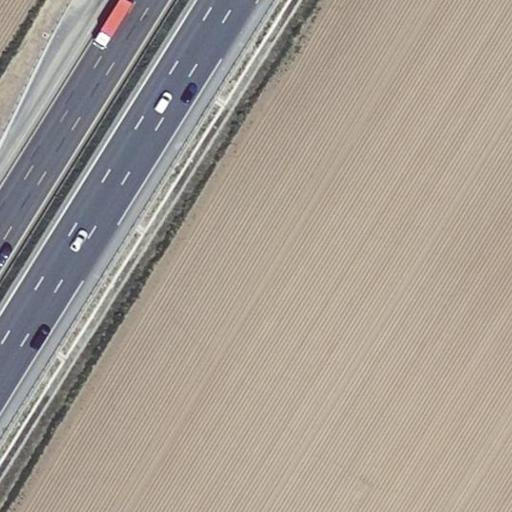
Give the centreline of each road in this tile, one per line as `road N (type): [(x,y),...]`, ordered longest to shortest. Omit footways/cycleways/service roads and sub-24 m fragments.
road 1 (motorway): [(0,347),(221,0)]
road 2 (motorway): [(143,0),(0,231)]
